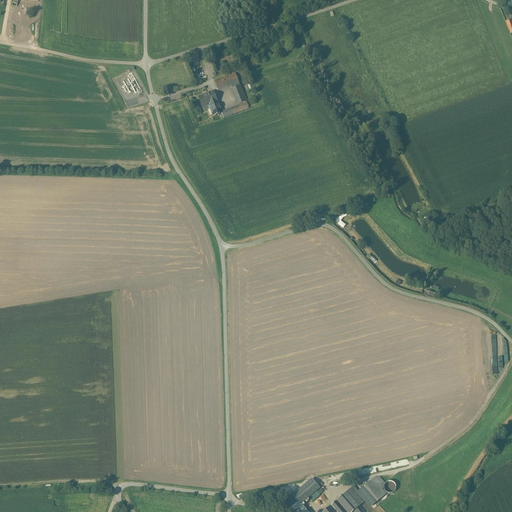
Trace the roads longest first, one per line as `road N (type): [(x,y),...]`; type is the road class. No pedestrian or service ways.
road 1 (unclassified): [(146,64),(168,151),(222,246),(229,511)]
road 2 (unclassified): [(356,0),(146,64)]
road 3 (track): [(119,491),(93,481),(0,486)]
